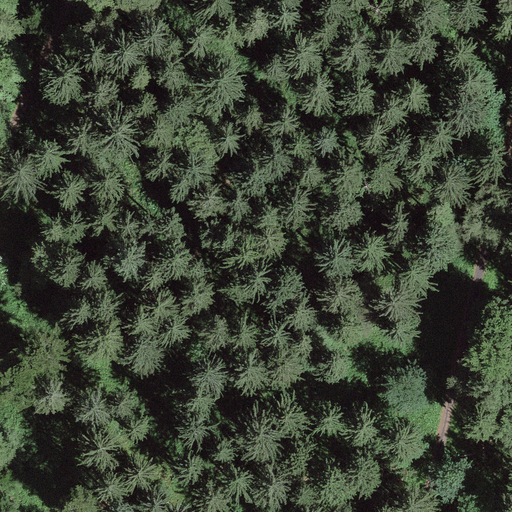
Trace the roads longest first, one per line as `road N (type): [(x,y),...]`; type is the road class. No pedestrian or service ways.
road 1 (track): [(510,0),(484,255),(427,511)]
road 2 (track): [(0,247),(79,0)]
